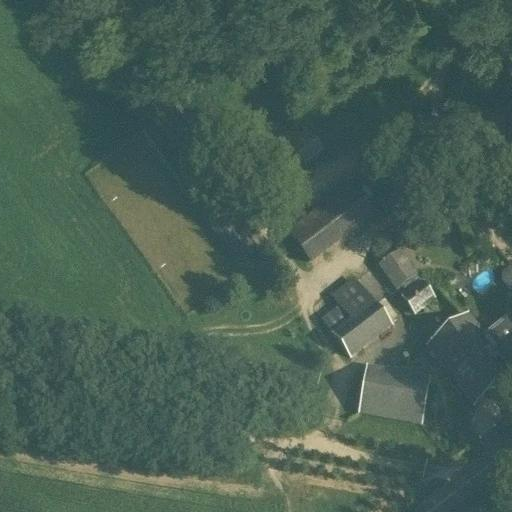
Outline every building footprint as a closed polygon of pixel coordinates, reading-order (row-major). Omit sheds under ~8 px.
[(297,118),(240,163),(267,199),(324,154),(297,118)] [(208,184),(189,198),(187,199),(235,266),(257,251),(208,184)] [(347,184),(281,233),(305,265),(371,216),(347,184)] [(418,279),(399,253),(377,268),(395,295),(418,279)] [(500,274),(500,281),(507,289),(511,289),(511,270),(506,270),(500,274)] [(341,309),(323,323),(349,359),(389,328),(353,282),(332,299),(341,309)] [(435,302),(422,284),(401,300),(415,318),(435,302)] [(467,320),(429,349),(431,351),(421,359),(433,374),(443,367),(474,407),(511,377),(510,375),(511,373),(511,322),(485,343),(467,320)] [(368,371),(360,414),(420,424),(428,381),(368,371)]
